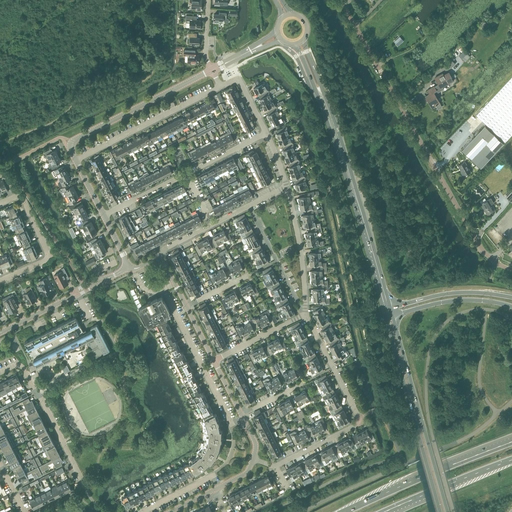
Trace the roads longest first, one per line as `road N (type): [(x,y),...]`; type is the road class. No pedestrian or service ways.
road 1 (unclassified): [(511,269),(482,250),(341,0)]
road 2 (residential): [(304,315),(355,427),(275,467),(254,460)]
road 3 (tertiary): [(388,307),(319,90)]
road 4 (secondary): [(448,511),(391,320)]
road 5 (secondary): [(391,320),(441,511)]
road 6 (primary): [(511,440),(345,511)]
road 7 (unclassified): [(76,160),(72,141),(211,70)]
road 8 (residential): [(76,160),(220,87)]
road 9 (residential): [(85,486),(22,367),(0,373)]
road 10 (residential): [(0,204),(19,196),(48,258),(0,280)]
road 11 (primary): [(388,511),(511,460)]
road 12 (primary): [(511,298),(463,293),(388,307)]
road 13 (residential): [(287,188),(303,311)]
road 14 (primary): [(390,316),(453,301),(511,307)]
